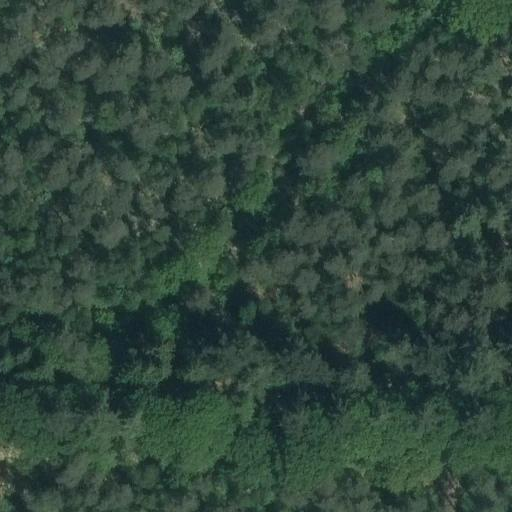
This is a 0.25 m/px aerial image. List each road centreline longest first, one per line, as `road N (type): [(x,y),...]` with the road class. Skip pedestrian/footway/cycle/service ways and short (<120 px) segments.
road 1 (tertiary): [(0,405),(511,404)]
road 2 (track): [(451,0),(150,329)]
